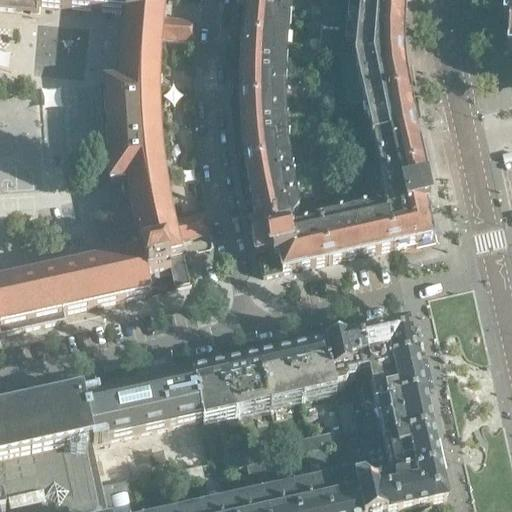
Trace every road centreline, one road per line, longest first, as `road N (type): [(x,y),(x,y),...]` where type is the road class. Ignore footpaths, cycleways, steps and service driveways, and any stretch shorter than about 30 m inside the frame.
road 1 (residential): [(250,327),(213,155),(219,0)]
road 2 (residential): [(250,327),(0,383)]
road 3 (residential): [(294,317),(496,272)]
road 4 (unclassified): [(468,142),(450,54),(452,0)]
road 5 (unclassified): [(496,272),(468,142)]
